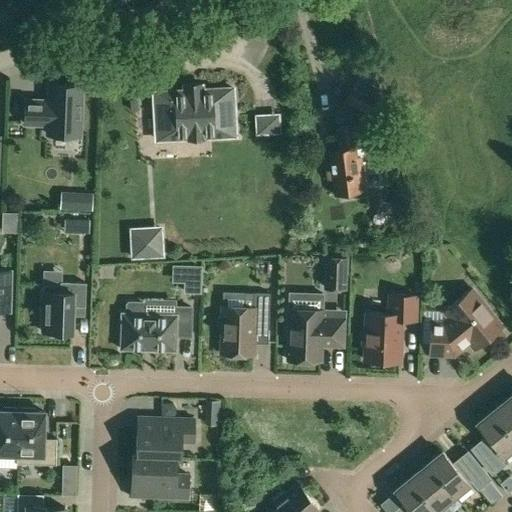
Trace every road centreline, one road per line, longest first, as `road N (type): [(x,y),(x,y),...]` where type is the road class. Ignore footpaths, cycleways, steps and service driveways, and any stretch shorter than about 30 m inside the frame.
road 1 (residential): [(467,399),(103,384)]
road 2 (unclassified): [(0,59),(185,0)]
road 3 (residential): [(467,399),(344,495),(358,511)]
road 4 (residential): [(103,384),(100,511)]
